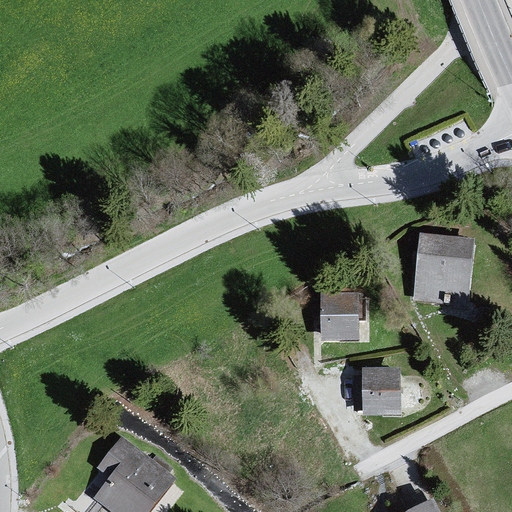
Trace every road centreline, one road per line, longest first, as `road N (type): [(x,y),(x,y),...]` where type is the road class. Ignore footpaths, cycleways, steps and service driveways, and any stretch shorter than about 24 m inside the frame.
road 1 (residential): [(298,193),(0,338)]
road 2 (residential): [(492,0),(298,193)]
road 3 (residential): [(298,193),(412,179),(511,154)]
